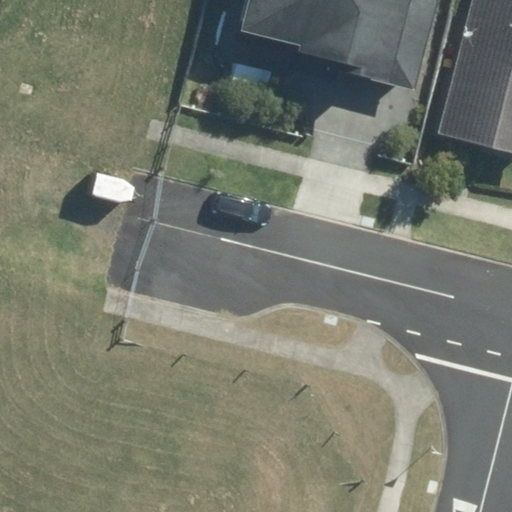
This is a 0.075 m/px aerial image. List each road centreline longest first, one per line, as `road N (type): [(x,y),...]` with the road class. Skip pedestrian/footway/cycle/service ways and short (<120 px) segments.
road 1 (residential): [(140,200),(511,295)]
road 2 (residential): [(511,389),(480,511)]
